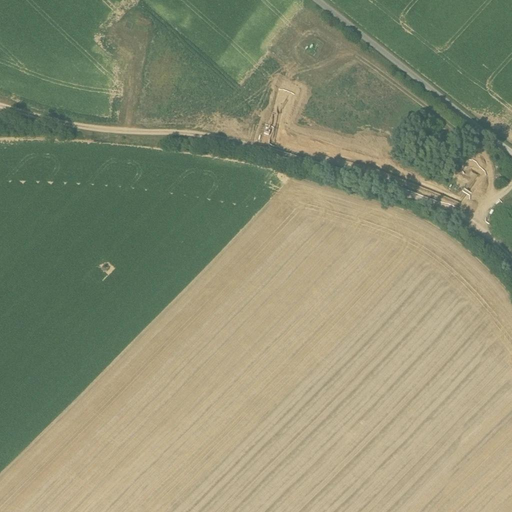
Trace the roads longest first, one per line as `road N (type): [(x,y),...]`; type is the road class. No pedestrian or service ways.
road 1 (track): [(511,271),(475,225),(385,189),(220,142),(77,134),(0,110)]
road 2 (track): [(320,0),(511,150)]
